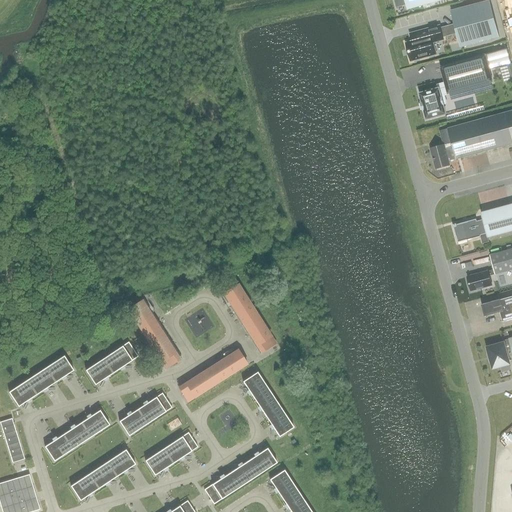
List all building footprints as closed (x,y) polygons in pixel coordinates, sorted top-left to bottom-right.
[(394,0),(396,8),(406,5),(407,10),(444,0),(394,0)] [(500,37),(490,1),(451,11),(461,48),(500,37)] [(443,39),(440,26),(431,28),(431,29),(410,34),(413,43),(406,44),(411,60),(419,58),(420,59),(429,57),(428,55),(435,54),(434,52),(436,52),(434,45),(433,45),(432,42),(443,39)] [(511,70),(506,49),(482,56),(486,70),(500,66),(504,81),(511,79),(511,70)] [(438,89),(420,94),(422,102),(421,102),(424,111),(427,119),(446,114),(441,96),(488,84),(489,84),(486,70),(482,56),(441,67),(442,71),(445,83),(437,85),(438,89)] [(444,145),(430,149),(436,169),(450,165),(449,161),(456,159),(456,160),(511,144),(511,110),(448,129),(453,147),(446,149),(444,145)] [(456,224),(452,225),(453,228),(454,228),(458,243),(481,237),(481,235),(487,234),(488,238),(511,231),(511,204),(481,213),(483,220),(477,221),(476,219),(457,225),(456,224)] [(511,270),(511,249),(490,255),(494,270),(467,277),(471,291),(492,285),(490,276),(511,270)] [(511,278),(502,275),(500,282),(511,286),(511,278)] [(224,293),(261,350),(274,341),(238,284),(224,293)] [(501,299),(482,305),(485,317),(500,312),(503,322),(511,319),(511,296),(501,300),(501,299)] [(142,301),(128,309),(165,366),(178,357),(142,301)] [(503,344),(488,348),(490,354),(488,355),(490,362),(492,361),(494,368),(509,363),(507,357),(511,356),(511,338),(509,339),(511,348),(505,351),(503,344)] [(138,357),(128,342),(86,371),(95,385),(138,357)] [(190,400),(247,364),(239,350),(182,386),(190,400)] [(18,407),(74,371),(64,356),(8,392),(18,407)] [(258,372),(243,382),(279,437),(294,427),(258,372)] [(172,408),(162,393),(119,421),(129,436),(172,408)] [(55,462),(110,425),(100,410),(45,447),(55,462)] [(25,459),(12,419),(1,423),(13,463),(25,459)] [(198,447),(188,433),(145,461),(155,476),(198,447)] [(277,463),(268,448),(204,489),(214,504),(277,463)] [(80,501),(136,464),(126,450),(71,486),(80,501)] [(312,511),(284,470),(270,480),(291,511),(312,511)] [(29,475),(0,483),(0,503),(2,511),(31,511),(40,510),(29,475)] [(196,511),(188,499),(168,511),(196,511)]
